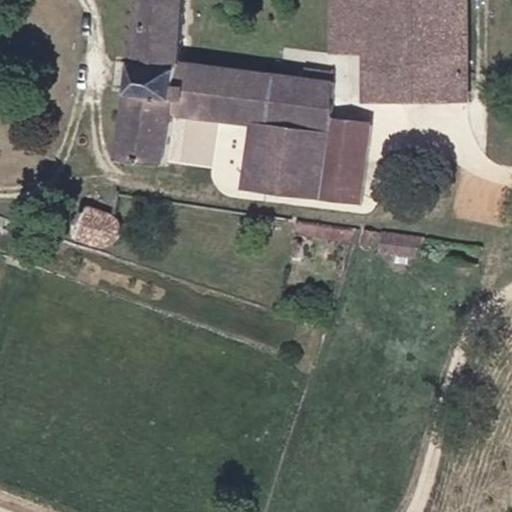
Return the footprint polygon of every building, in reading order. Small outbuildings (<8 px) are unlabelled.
[(327,195),(336,122),(342,74),(318,71),(316,79),(192,63),(200,2),(200,0),(152,0),(132,164),(181,170),(189,113),(270,123),(262,180),(262,186),(327,195)] [(339,0),(339,59),(374,59),(374,96),(471,97),(471,0),(339,0)] [(189,113),(181,170),(262,180),(270,123),(189,113)] [(377,127),(336,122),(327,195),(368,200),(377,127)] [(100,207),(90,237),(114,245),(123,238),(129,218),(100,207)] [(302,233),(362,240),(363,226),(303,220),(302,233)] [(427,236),(390,231),(387,249),(425,253),(427,236)] [(313,241),(303,240),(299,259),(309,260),(313,241)]
